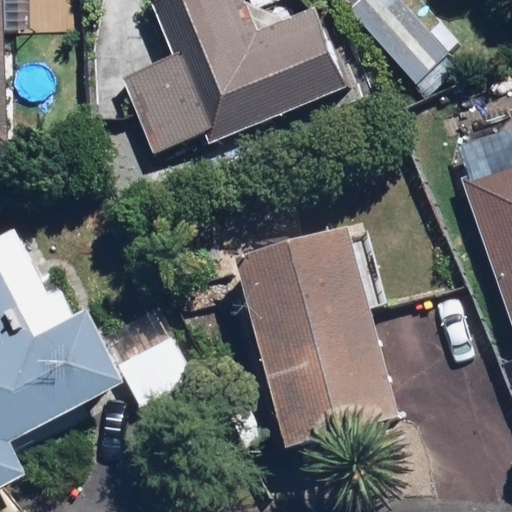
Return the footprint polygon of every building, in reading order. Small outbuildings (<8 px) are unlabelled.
[(0,0),(0,148),(9,149),(7,0),(0,0)] [(153,162),(357,92),(327,5),(246,33),(235,0),(151,0),(173,61),(123,78),(153,162)] [(511,166),(461,185),(511,328),(511,166)] [(132,393),(121,371),(95,319),(81,326),(59,284),(48,289),(13,222),(0,228),(0,503),(35,485),(18,451),(132,393)] [(354,232),(237,265),(292,461),(410,427),(354,232)] [(167,347),(121,371),(132,393),(149,427),(196,403),(167,347)]
